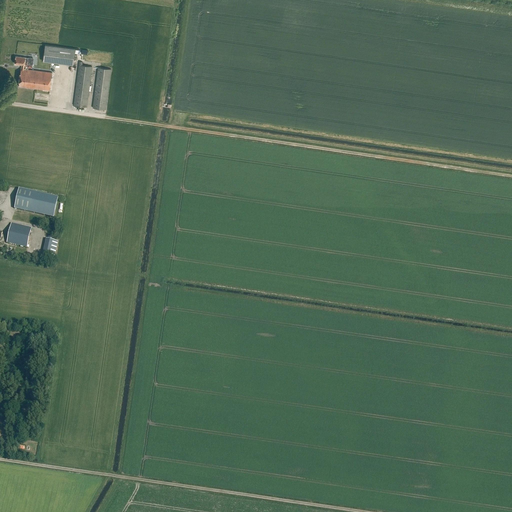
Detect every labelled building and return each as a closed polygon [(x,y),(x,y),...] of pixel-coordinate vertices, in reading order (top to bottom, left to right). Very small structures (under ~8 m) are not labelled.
[(45,46),(43,62),(73,66),(75,50),(45,46)] [(21,69),(18,87),(49,91),(51,74),(23,70),(25,58),(15,57),(14,64),(21,65),(21,69)] [(80,61),(74,105),(87,107),(93,66),(83,65),(83,61),(80,61)] [(98,67),(93,108),(106,109),(112,69),(98,67)] [(19,190),(14,209),(53,218),(58,199),(19,190)] [(11,224),(6,243),(26,248),(31,228),(11,224)] [(46,239),(42,259),(54,261),(58,242),(46,239)]
